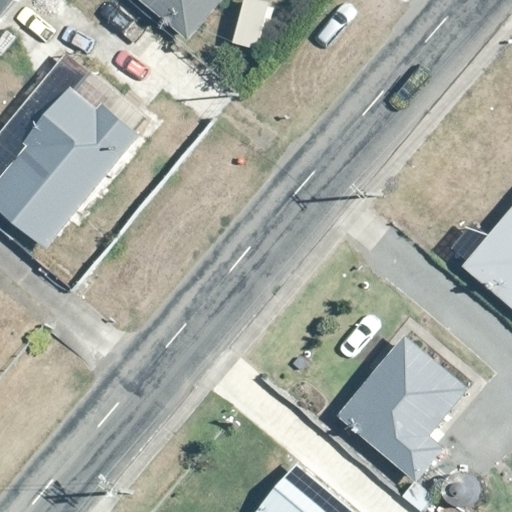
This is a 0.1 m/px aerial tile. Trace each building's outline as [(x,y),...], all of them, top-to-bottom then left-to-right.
[(0,0),(0,25),(22,0),(0,0)] [(158,0),(201,36),(231,0),(158,0)] [(166,123),(81,49),(35,102),(0,142),(0,195),(58,246),(166,123)] [(511,222),(479,263),(511,290),(511,222)] [(372,360),(381,367),(345,411),(428,479),(456,445),(442,433),(468,401),(485,379),(408,316),(372,360)] [(368,511),(309,460),(270,505),(278,511),(368,511)]
